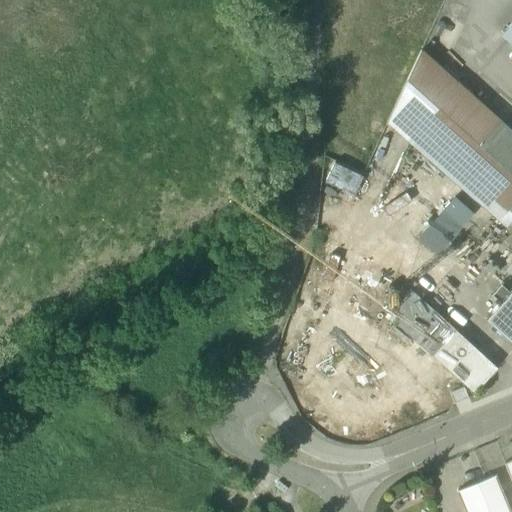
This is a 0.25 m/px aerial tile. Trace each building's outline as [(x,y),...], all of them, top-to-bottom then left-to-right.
[(511,21),(501,33),(511,42),(511,21)] [(501,120),(421,49),(407,79),(437,106),(480,144),(501,120)] [(511,172),(480,144),(437,106),(417,127),(508,208),(509,208),(511,203),(511,172)] [(511,130),(501,120),(480,144),(511,172),(511,130)] [(356,191),(364,174),(336,161),(328,179),(356,191)] [(419,236),(438,253),(475,212),(456,195),(419,236)] [(511,287),(486,317),(511,339),(511,287)] [(495,369),(406,295),(403,327),(475,393),(495,369)] [(464,387),(450,393),(454,403),(468,396),(464,387)] [(510,511),(495,474),(457,490),(466,511),(510,511)]
